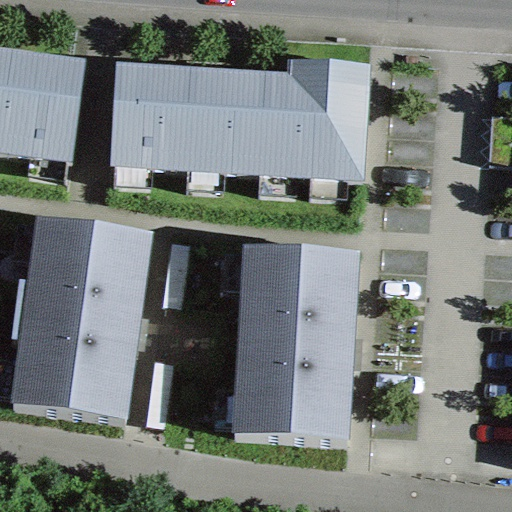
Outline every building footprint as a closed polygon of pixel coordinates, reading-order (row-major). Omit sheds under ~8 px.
[(0,154),(75,164),(88,60),(0,50),(0,154)] [(118,71),(112,171),(365,186),(372,72),(291,67),(290,82),(118,71)] [(511,119),(494,119),(491,168),(511,168),(511,119)] [(22,348),(14,412),(128,427),(153,242),(39,227),(30,290),(21,289),(13,347),(22,348)] [(246,255),(236,442),(350,448),(360,261),(246,255)]
